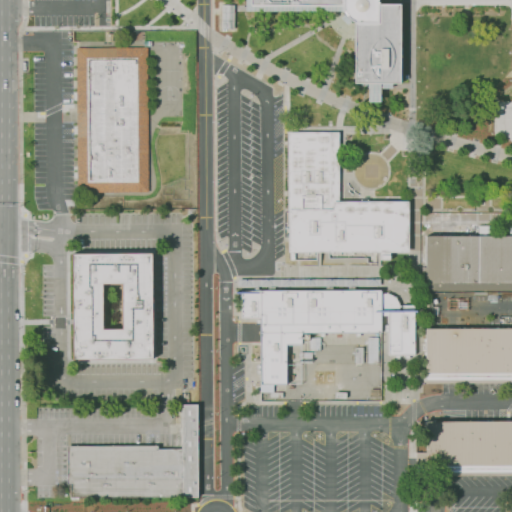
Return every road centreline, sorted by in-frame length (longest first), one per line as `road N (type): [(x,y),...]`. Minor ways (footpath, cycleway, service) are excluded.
road 1 (residential): [(220,511),(225,270),(207,254)]
road 2 (residential): [(207,254),(214,511)]
road 3 (residential): [(204,0),(207,254)]
